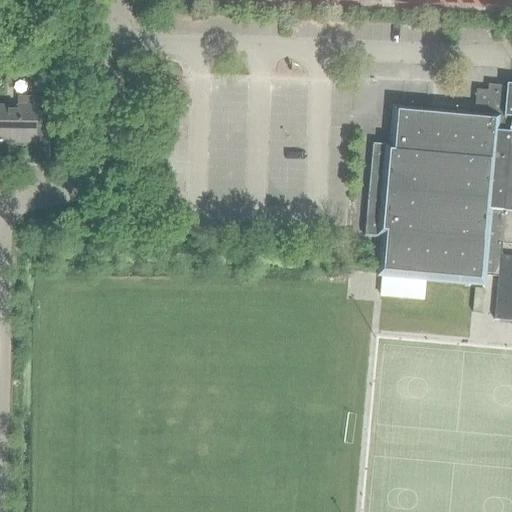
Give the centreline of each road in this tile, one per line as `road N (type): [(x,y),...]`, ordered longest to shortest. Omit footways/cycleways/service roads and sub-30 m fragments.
road 1 (unclassified): [(511,54),(363,39),(106,30)]
road 2 (residential): [(1,511),(6,204)]
road 3 (residential): [(6,204),(56,195),(86,173),(99,146),(106,30)]
